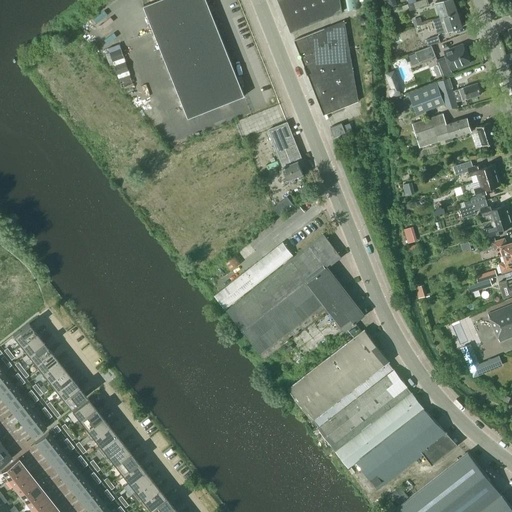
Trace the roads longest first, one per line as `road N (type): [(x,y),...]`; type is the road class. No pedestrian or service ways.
road 1 (tertiary): [(511,463),(455,415),(388,325),(260,0)]
road 2 (residential): [(202,511),(47,319)]
